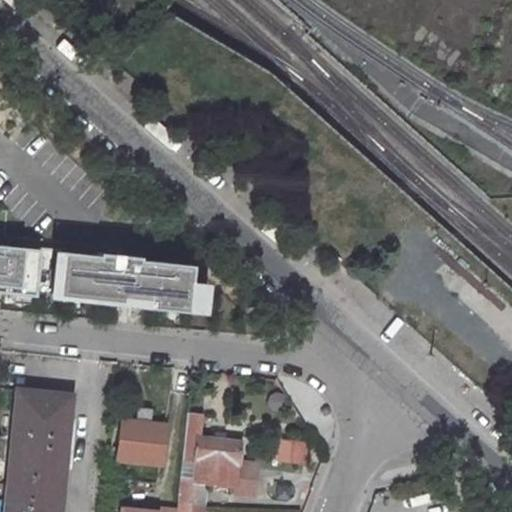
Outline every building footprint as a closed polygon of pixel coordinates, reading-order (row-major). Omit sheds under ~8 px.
[(0,244),(0,290),(34,293),(34,298),(198,311),(201,281),(183,280),(185,259),(0,244)] [(511,349),(511,303),(500,291),(477,314),(511,349)] [(15,394),(6,511),(59,511),(65,450),(71,451),(72,441),(66,440),(69,400),(15,394)] [(163,466),(167,427),(150,425),(151,417),(138,415),(137,424),(123,423),(119,462),(133,463),(163,466)] [(186,438),(203,440),(205,420),(188,418),(186,438)] [(186,438),(183,464),(200,466),(203,440),(186,438)] [(200,466),(198,484),(198,486),(200,486),(235,490),(238,463),(240,444),(203,440),(200,466)] [(305,443),(280,440),(277,461),(303,464),(305,443)] [(255,465),(238,463),(235,490),(234,495),(251,497),(252,492),(255,465)] [(198,486),(198,484),(181,482),(178,504),(198,505),(200,486),(198,486)]
